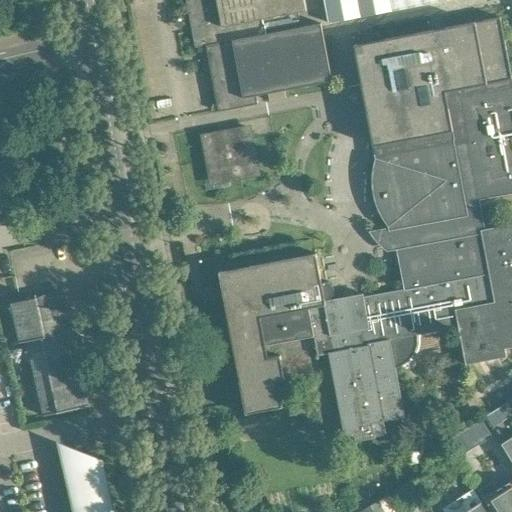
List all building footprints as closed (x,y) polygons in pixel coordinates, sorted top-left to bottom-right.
[(303,0),(186,0),(195,48),(206,46),(218,112),(258,104),(256,96),(332,81),(321,23),(301,27),(298,13),(306,11),(303,0)] [(389,0),(322,0),(327,23),(391,10),(389,0)] [(511,347),(511,225),(487,230),(481,201),(511,194),(511,70),(500,17),(445,28),(445,31),(434,34),(434,30),(354,45),(375,159),(374,163),(373,172),(372,181),(373,190),(374,199),(377,207),(381,215),(385,222),(388,226),(389,231),(396,248),(404,289),(362,297),(363,299),(326,306),(325,300),(328,300),(332,298),(334,294),(335,290),(334,287),(332,283),(329,281),(325,280),(322,281),(316,253),(219,271),(246,414),(279,407),(274,382),(281,381),(276,356),(264,358),(262,346),(313,337),(317,356),(328,354),(345,444),(375,438),(374,437),(386,435),(383,422),(404,418),(394,367),(397,367),(402,365),(406,363),(409,360),(412,356),(415,351),(416,346),(416,339),(415,336),(458,328),(465,365),(506,357),(504,349),(511,347)] [(205,138),(213,181),(256,172),(248,129),(205,138)] [(88,405),(68,313),(64,297),(65,297),(65,296),(41,296),(41,301),(37,301),(36,296),(12,302),(20,341),(27,340),(43,415),(88,405)] [(19,397),(16,381),(0,384),(0,400),(0,401),(19,397)] [(6,421),(27,419),(25,402),(4,405),(6,421)] [(503,406),(486,416),(493,427),(510,417),(503,406)] [(483,418),(443,442),(450,453),(489,428),(483,418)] [(511,436),(501,444),(511,461),(511,436)] [(111,511),(100,461),(63,446),(77,511),(111,511)] [(511,511),(511,478),(497,487),(493,481),(480,489),(485,496),(484,497),(493,511),(511,511)] [(488,511),(474,489),(453,501),(460,511),(488,511)] [(384,511),(377,501),(368,506),(371,511),(384,511)] [(460,511),(453,501),(443,507),(445,511),(460,511)]
